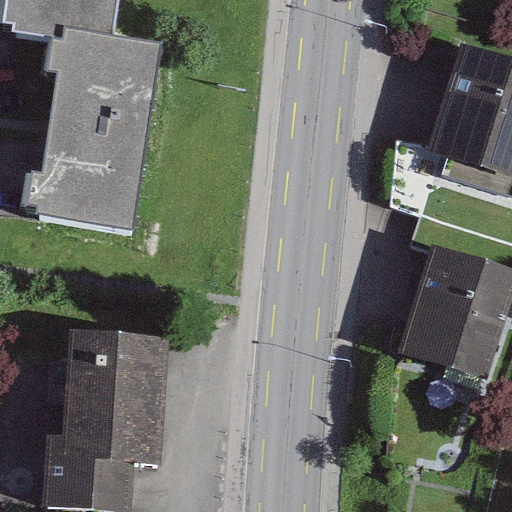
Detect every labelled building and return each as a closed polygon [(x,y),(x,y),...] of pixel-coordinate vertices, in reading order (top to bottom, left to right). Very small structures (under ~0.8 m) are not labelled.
[(121,0),(7,0),(2,47),(115,60),(121,0)] [(511,72),(446,54),(413,169),(511,196),(511,72)] [(162,69),(49,56),(28,238),(141,250),(162,69)] [(511,285),(511,284),(412,256),(381,366),(481,394),(511,285)] [(142,352),(32,345),(25,446),(9,445),(4,511),(114,511),(117,476),(133,477),(142,352)]
